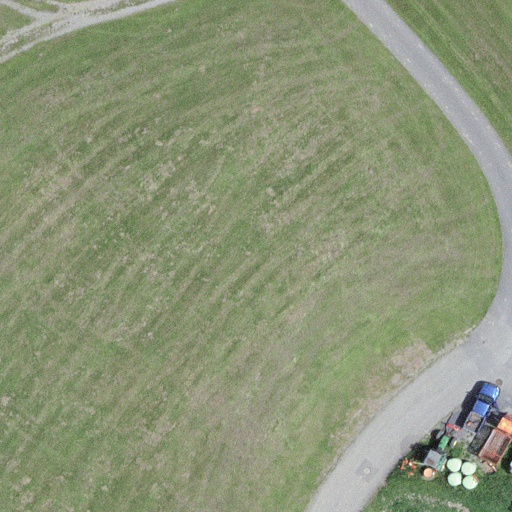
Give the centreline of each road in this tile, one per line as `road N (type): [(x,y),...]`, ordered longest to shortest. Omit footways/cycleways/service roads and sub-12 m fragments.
road 1 (unclassified): [(362,0),(499,160),(511,199)]
road 2 (unclassified): [(347,511),(409,424),(499,333)]
